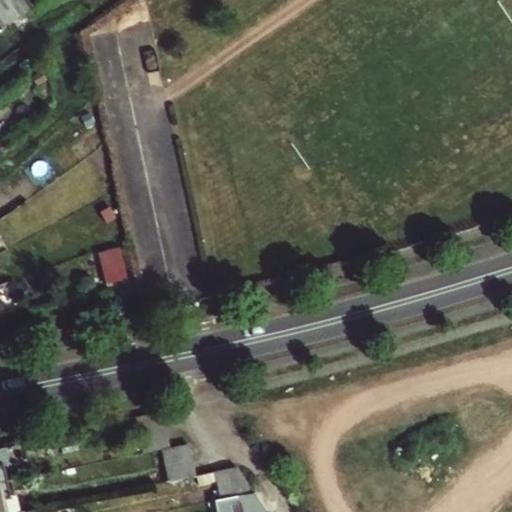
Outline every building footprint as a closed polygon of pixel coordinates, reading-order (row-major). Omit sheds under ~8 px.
[(0,0),(0,24),(2,27),(32,5),(28,0),(0,0)] [(119,242),(95,250),(102,281),(126,275),(119,242)] [(180,444),(173,411),(145,417),(152,450),(161,448),(180,444)] [(195,476),(188,442),(180,444),(161,448),(168,482),(195,476)] [(6,447),(0,448),(0,482),(7,481),(4,464),(9,463),(6,447)] [(235,467),(213,472),(219,498),(252,491),(235,467)] [(0,482),(0,511),(4,511),(2,500),(10,498),(7,481),(0,482)]
